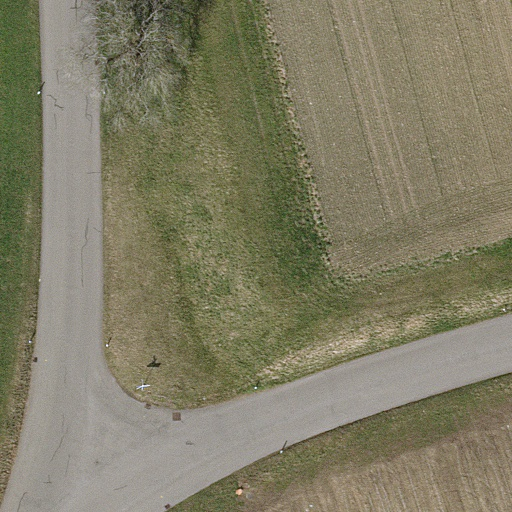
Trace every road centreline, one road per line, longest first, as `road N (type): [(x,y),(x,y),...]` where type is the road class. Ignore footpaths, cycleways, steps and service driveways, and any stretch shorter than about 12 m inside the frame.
road 1 (tertiary): [(68,0),(76,511)]
road 2 (tertiary): [(511,340),(234,434),(97,511)]
